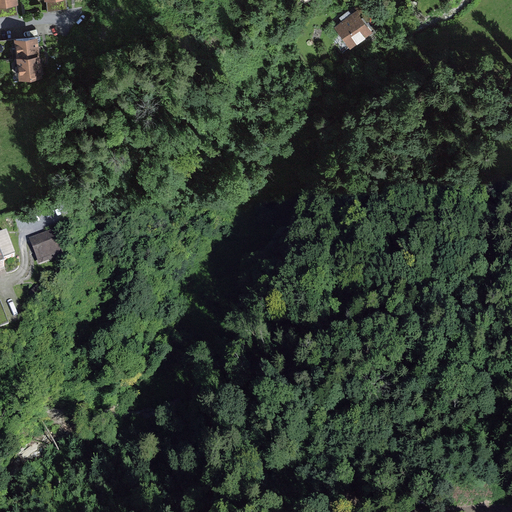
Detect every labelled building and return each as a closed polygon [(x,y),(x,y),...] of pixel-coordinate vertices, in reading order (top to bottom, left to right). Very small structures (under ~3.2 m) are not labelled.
[(2,4),(3,15),(21,13),(20,2),(2,4)] [(347,20),(339,26),(356,48),(370,37),(373,42),(383,34),(363,9),(357,13),(353,9),(344,16),(347,20)] [(45,54),(43,36),(20,39),(22,56),(45,54)] [(20,39),(0,41),(0,57),(0,59),(22,56),(20,39)] [(25,76),(47,73),(45,54),(22,56),(25,76)] [(57,229),(33,239),(43,265),(68,255),(57,229)] [(0,275),(5,273),(4,271),(12,267),(9,260),(20,256),(11,233),(0,236),(0,275)] [(46,293),(40,287),(33,293),(38,299),(46,293)] [(0,291),(0,329),(14,324),(0,291)]
